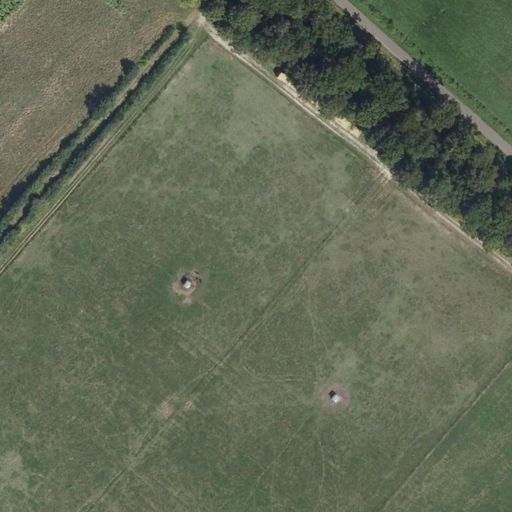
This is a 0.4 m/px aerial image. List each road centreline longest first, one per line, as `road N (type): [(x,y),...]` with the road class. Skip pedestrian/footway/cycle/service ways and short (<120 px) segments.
road 1 (track): [(0,238),(208,0)]
road 2 (unclassified): [(511,157),(333,0)]
